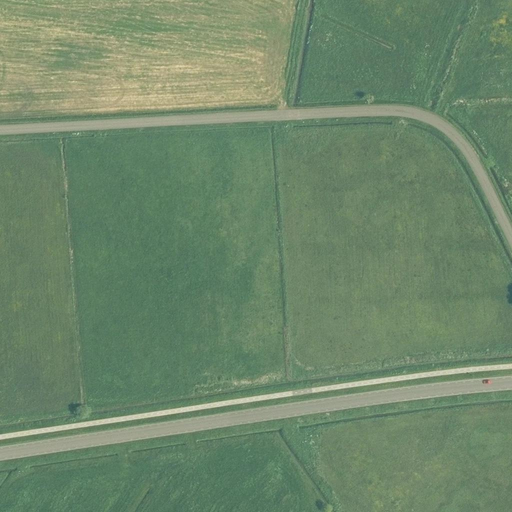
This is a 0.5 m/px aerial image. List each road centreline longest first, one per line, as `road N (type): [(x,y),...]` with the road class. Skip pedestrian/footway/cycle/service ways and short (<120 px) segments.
road 1 (unclassified): [(511,237),(461,144),(416,116),(0,130)]
road 2 (tertiary): [(0,454),(511,383)]
